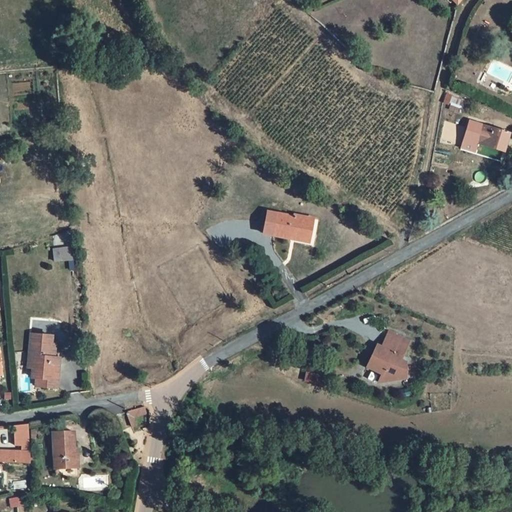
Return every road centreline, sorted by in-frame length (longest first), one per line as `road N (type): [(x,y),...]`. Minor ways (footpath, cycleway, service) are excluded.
road 1 (unclassified): [(170,397),(208,361),(511,194)]
road 2 (residential): [(0,420),(113,398),(170,397)]
